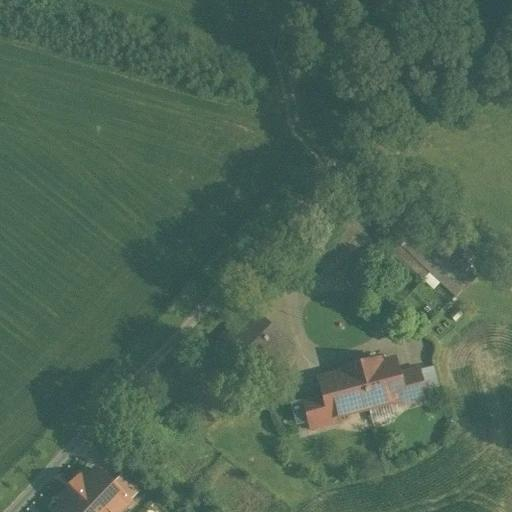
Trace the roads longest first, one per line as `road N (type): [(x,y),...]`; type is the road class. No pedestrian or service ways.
road 1 (unclassified): [(7,511),(349,157)]
road 2 (track): [(349,157),(332,0)]
